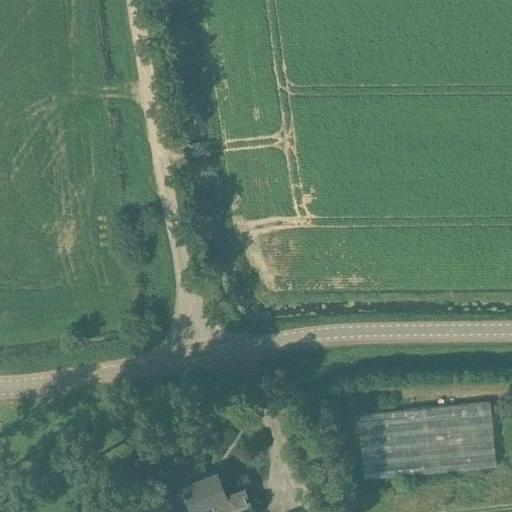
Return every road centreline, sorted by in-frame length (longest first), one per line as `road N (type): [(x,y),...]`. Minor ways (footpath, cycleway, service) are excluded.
road 1 (unclassified): [(196,356),(128,0)]
road 2 (unclassified): [(196,356),(346,331),(511,330)]
road 3 (unclassified): [(196,356),(0,388)]
